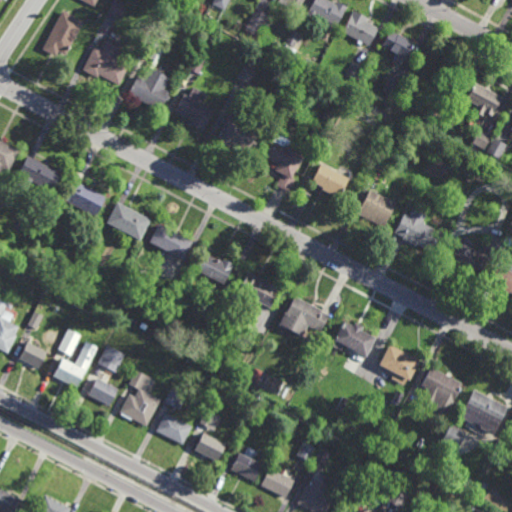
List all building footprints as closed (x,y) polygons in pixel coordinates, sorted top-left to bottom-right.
[(229,0),(224,11),(212,5),(214,0),(229,0)] [(303,0),(298,12),(287,6),(289,2),(285,0),(303,0)] [(326,0),(336,5),(337,3),(346,8),(335,27),(315,16),(314,19),(306,15),(314,0),(326,0)] [(119,19),(107,13),(112,1),(125,8),(119,19)] [(255,37),(245,31),(256,10),(267,15),(255,37)] [(64,56),(57,52),(55,57),(42,50),(61,11),(83,22),(64,56)] [(368,47),(341,32),(353,11),(367,19),(365,23),(377,29),(368,47)] [(294,48),(285,44),(292,30),(300,34),(294,48)] [(396,35),(396,34),(412,43),(404,59),(380,47),(388,31),(396,35)] [(153,60),(142,55),(149,40),(160,46),(153,60)] [(122,51),(118,60),(129,66),(118,87),(98,76),(96,78),(82,71),(94,48),(99,51),(104,41),(122,51)] [(286,55),(281,52),(285,46),(290,49),(286,55)] [(198,74),(189,69),(196,56),(205,61),(198,74)] [(356,82),(344,76),(351,62),(363,68),(356,82)] [(249,85),(237,79),(243,66),(255,72),(249,85)] [(169,79),(164,90),(169,93),(159,111),(127,94),(137,75),(143,79),(148,68),(169,79)] [(393,96),(382,90),(389,77),(400,84),(393,96)] [(300,97),(292,93),(296,84),(304,88),(300,97)] [(492,117),(485,114),(483,117),(474,112),(477,107),(466,101),(476,84),(502,98),(492,117)] [(200,103),(213,110),(203,133),(188,126),(190,121),(174,113),(184,94),(188,96),(192,88),(205,95),(200,103)] [(249,155),(232,145),(230,149),(215,140),(229,114),(242,121),(241,123),(261,134),(249,155)] [(484,150),(472,144),(478,131),(490,137),(484,150)] [(497,158),(486,152),(493,139),(504,145),(497,158)] [(285,148),(286,146),(302,155),(290,177),(295,180),(288,192),(276,185),(282,174),(275,170),(277,165),(263,157),(273,141),(285,148)] [(9,172),(1,168),(0,169),(0,142),(19,152),(9,172)] [(382,173),(371,167),(377,154),(388,159),(382,173)] [(52,192),(32,181),(28,188),(14,181),(27,157),(61,175),(52,192)] [(339,195),(338,194),(336,197),(321,188),(322,186),(311,180),(320,163),(348,178),(339,195)] [(95,215),(65,199),(75,180),(105,196),(95,215)] [(383,227),(357,213),(369,190),(395,203),(383,227)] [(139,239),(106,221),(117,201),(150,219),(139,239)] [(422,223),(441,232),(431,251),(415,243),(414,246),(401,240),(402,237),(394,233),(403,214),(409,216),(413,209),(426,215),(422,223)] [(182,259),(148,241),(158,223),(191,241),(182,259)] [(480,274),(466,267),(464,269),(448,260),(459,240),(475,249),(474,250),(489,258),(480,274)] [(221,261),(223,258),(234,263),(222,284),(195,269),(204,252),(221,261)] [(511,263),(511,291),(510,291),(509,292),(488,282),(497,263),(506,267),(509,262),(511,263)] [(269,307),(237,290),(248,271),(279,288),(269,307)] [(8,294),(0,291),(2,286),(10,289),(8,294)] [(321,331),(313,327),(313,328),(308,326),(302,337),(278,325),(294,296),(322,310),(321,312),(329,316),(321,331)] [(9,309),(4,306),(0,313),(0,314),(3,309),(12,314),(9,322),(18,326),(14,334),(16,336),(7,353),(0,349),(0,297),(7,301),(7,303),(11,305),(9,309)] [(36,328),(27,324),(34,310),(43,315),(36,328)] [(351,325),(354,321),(362,326),(360,329),(376,338),(366,357),(334,340),(343,321),(351,325)] [(145,331),(139,328),(142,322),(148,325),(145,331)] [(70,356),(57,349),(68,328),(81,334),(70,356)] [(37,372),(16,362),(26,341),(46,352),(37,372)] [(408,380),(379,364),(390,344),(419,360),(408,380)] [(115,372),(98,364),(106,345),(123,354),(115,372)] [(75,388),(52,376),(62,357),(74,364),(80,353),(90,358),(75,388)] [(444,418),(432,412),(434,409),(420,402),(427,388),(421,384),(430,366),(462,383),(444,418)] [(161,400),(146,426),(132,418),(131,420),(120,414),(121,413),(119,412),(129,393),(134,396),(138,388),(128,383),(136,370),(151,378),(144,390),(161,400)] [(108,406),(87,395),(96,378),(117,388),(108,406)] [(179,410),(164,402),(171,388),(186,396),(179,410)] [(508,406),(495,433),(461,416),(474,389),(508,406)] [(341,410),(336,408),(342,397),(347,399),(341,410)] [(214,430),(200,422),(206,410),(221,417),(214,430)] [(182,444),(155,430),(165,412),(192,426),(182,444)] [(457,449),(440,442),(450,423),(466,431),(457,449)] [(216,461),(194,450),(202,433),(225,444),(216,461)] [(310,462),(297,454),(303,442),(317,449),(310,462)] [(258,461),(262,463),(254,481),(230,470),(239,452),(243,454),(246,446),(261,453),(258,461)] [(323,469),(311,463),(319,448),(331,454),(323,469)] [(284,498),(260,486),(269,468),(293,481),(284,498)] [(326,511),(311,511),(296,504),(314,469),(325,475),(322,482),(327,485),(323,493),(333,498),(326,511)] [(386,500),(372,493),(379,479),(392,486),(386,500)] [(483,496),(475,493),(481,480),(489,484),(483,496)] [(401,508),(387,500),(395,486),(409,494),(401,508)] [(21,511),(1,511),(0,511),(0,488),(26,502),(21,511)] [(68,511),(34,511),(44,495),(70,509),(68,511)]
